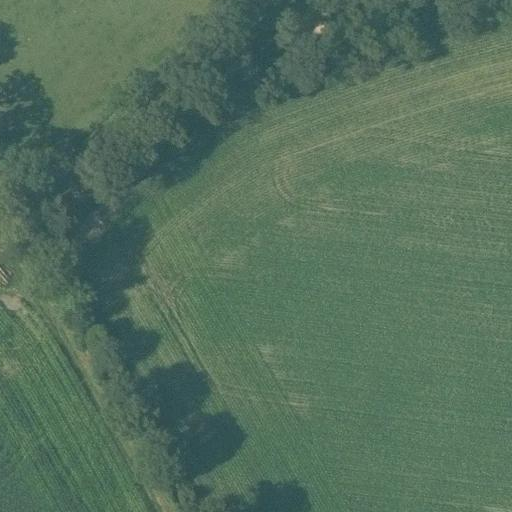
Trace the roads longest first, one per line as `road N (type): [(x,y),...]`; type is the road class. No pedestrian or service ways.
road 1 (track): [(4,234),(182,79),(448,0)]
road 2 (track): [(163,511),(4,234)]
